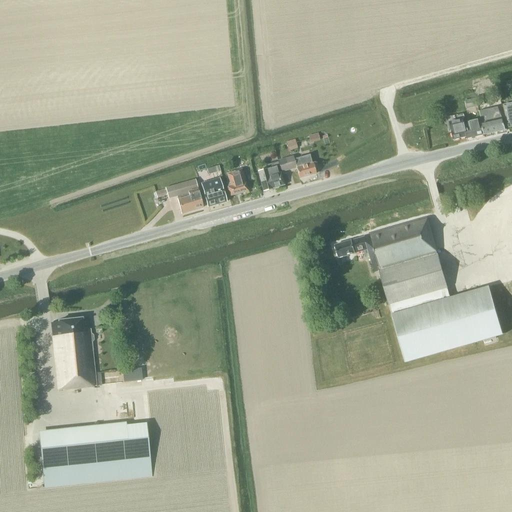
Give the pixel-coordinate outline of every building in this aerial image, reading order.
[(498,92),(491,94),(493,104),(500,102),(498,92)] [(476,99),(465,101),(467,109),(477,107),(485,105),(483,95),(475,97),(476,99)] [(509,128),(511,127),(511,103),(503,106),(509,128)] [(497,109),(479,113),(480,120),(484,135),(505,130),(501,117),(499,117),(497,109)] [(463,119),(449,122),(451,131),(453,140),(466,137),(467,139),(484,135),(480,120),(470,123),(470,125),(464,126),(463,121),(463,119)] [(309,134),(311,142),(321,140),(319,132),(309,134)] [(295,139),(285,142),(288,151),(297,148),(295,139)] [(316,174),(314,169),(316,169),(317,167),(316,163),(314,162),(312,163),(310,155),(293,160),(293,157),(278,161),(281,172),(296,168),(299,178),(316,174)] [(283,186),(279,168),(277,162),(265,166),(265,169),(257,172),(263,192),(283,186)] [(208,169),(210,175),(221,171),(219,165),(208,169)] [(230,196),(247,191),(245,183),(244,179),(241,168),(228,172),(230,182),(226,183),(230,196)] [(207,207),(226,202),(219,179),(201,184),(207,207)] [(203,207),(194,180),(173,186),(164,189),(165,189),(166,195),(168,199),(176,196),(181,214),(203,207)] [(438,254),(437,255),(427,218),(364,236),(365,237),(334,246),(338,258),(363,251),(365,258),(370,257),(374,273),(379,271),(389,305),(392,315),(391,315),(405,362),(502,334),(489,287),(450,298),(447,289),(447,288),(438,254)] [(89,329),(90,329),(89,319),(82,320),(82,318),(58,321),(58,322),(51,323),(58,391),(96,387),(92,344),(94,342),(93,337),(89,334),(89,329)] [(124,381),(143,381),(142,369),(124,369),(124,381)] [(44,488),(151,476),(146,423),(126,426),(38,435),(44,488)]
